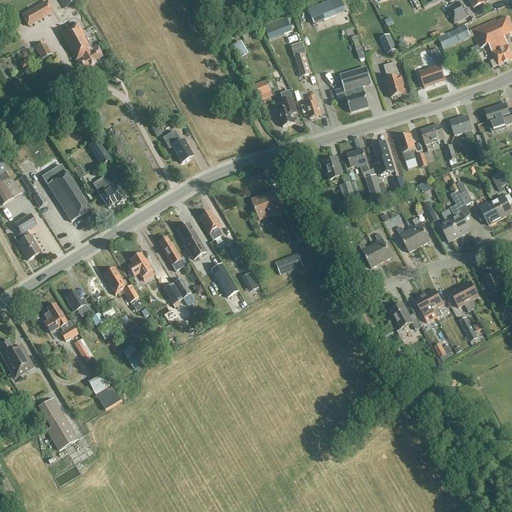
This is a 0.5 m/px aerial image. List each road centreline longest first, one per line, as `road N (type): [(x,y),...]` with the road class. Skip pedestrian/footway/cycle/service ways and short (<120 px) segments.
road 1 (residential): [(0,303),(232,168),(511,77)]
road 2 (track): [(284,152),(325,245),(428,420)]
road 3 (track): [(275,155),(213,42),(219,22),(207,0)]
road 4 (residential): [(370,295),(511,236)]
